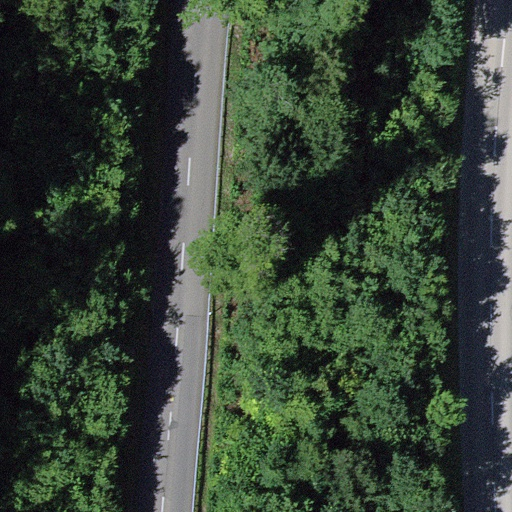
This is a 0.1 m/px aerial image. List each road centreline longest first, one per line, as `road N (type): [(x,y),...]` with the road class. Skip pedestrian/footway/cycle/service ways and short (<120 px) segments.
road 1 (tertiary): [(203,0),(159,511)]
road 2 (tertiary): [(496,511),(490,313),(511,9)]
